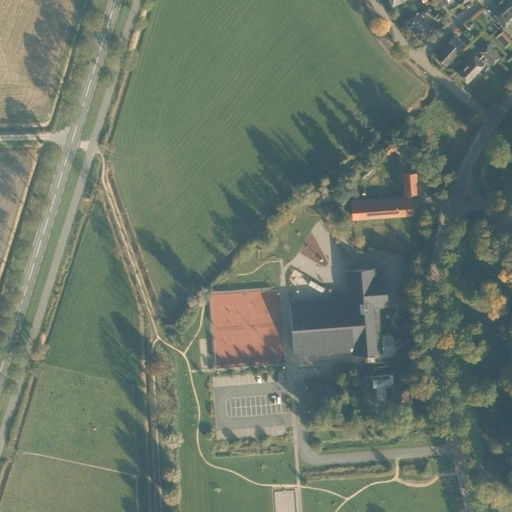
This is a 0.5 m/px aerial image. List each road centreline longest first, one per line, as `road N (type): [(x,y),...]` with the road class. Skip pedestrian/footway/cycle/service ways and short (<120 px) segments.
road 1 (unclassified): [(0,441),(138,0)]
road 2 (primary): [(0,370),(115,0)]
road 3 (tertiary): [(474,511),(437,322),(436,276),(457,189)]
